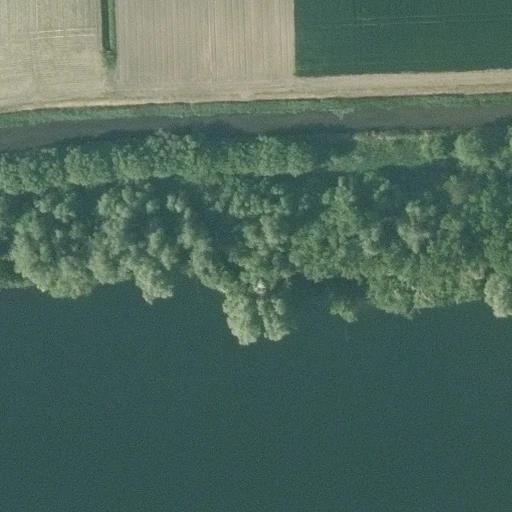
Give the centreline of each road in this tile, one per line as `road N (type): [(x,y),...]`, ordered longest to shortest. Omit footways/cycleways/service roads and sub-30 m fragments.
road 1 (track): [(0,193),(94,179),(511,165)]
road 2 (track): [(476,266),(440,258),(370,276),(252,270),(196,246),(142,242),(60,258),(0,256)]
